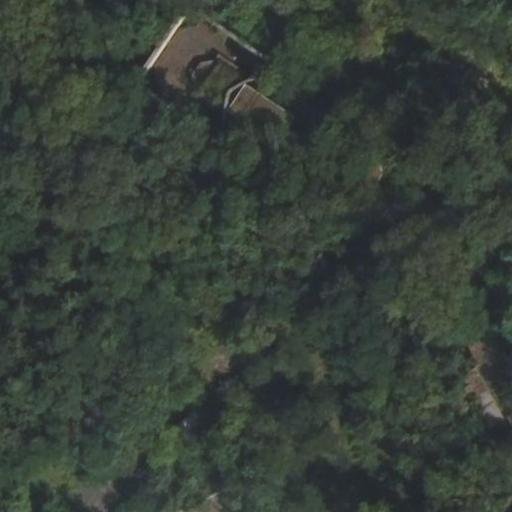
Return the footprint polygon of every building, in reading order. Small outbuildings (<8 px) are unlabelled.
[(38,0),(9,1),(0,1),(0,26),(5,24),(76,22),(75,0),(38,0)] [(75,0),(76,22),(114,21),(116,42),(128,44),(150,53),(161,27),(181,26),(190,12),(193,15),(192,0),(75,0)] [(193,15),(190,12),(181,26),(143,83),(202,121),(209,110),(223,118),(230,108),(229,97),(234,87),(244,83),(252,72),(239,63),(247,49),(193,15)] [(77,222),(80,212),(150,53),(128,44),(66,188),(55,214),(51,234),(48,276),(71,279),(71,251),(72,241),(77,222)] [(341,100),(352,84),(327,68),(317,84),(341,100)] [(288,131),(299,114),(252,83),(236,106),(283,138),(288,131)] [(0,172),(13,172),(13,161),(20,160),(20,157),(4,157),(4,135),(20,135),(20,122),(0,121),(0,172)] [(366,157),(376,141),(357,127),(346,144),(366,157)] [(311,170),(322,154),(288,131),(283,138),(277,147),(311,170)] [(357,194),(378,164),(366,157),(346,144),(341,152),(328,144),(322,154),(311,170),(324,179),(312,197),(332,210),(408,261),(421,242),(357,194)] [(357,194),(421,242),(430,227),(422,221),(431,208),(440,213),(445,205),(437,200),(439,198),(381,159),(378,164),(357,194)] [(221,211),(230,199),(187,170),(178,182),(189,190),(210,204),(221,211)] [(193,230),(210,204),(189,190),(172,215),(193,230)] [(310,243),(332,210),(312,197),(291,230),(310,243)] [(322,250),(310,243),(291,230),(278,221),(270,235),(282,243),(301,256),(314,263),(322,250)] [(285,282),(301,256),(282,243),(266,268),(285,282)] [(98,309),(137,311),(139,277),(100,274),(99,280),(97,301),(98,309)] [(97,301),(99,280),(71,279),(48,276),(19,276),(18,295),(97,301)] [(350,303),(341,309),(334,300),(326,307),(325,320),(354,356),(369,357),(376,351),(369,341),(376,335),(382,341),(394,331),(356,286),(344,296),(350,303)] [(511,354),(497,327),(480,336),(476,327),(438,349),(505,470),(511,485),(511,354)] [(17,488),(53,472),(4,359),(0,361),(0,452),(2,457),(17,488)] [(90,423),(125,380),(106,364),(71,406),(90,423)] [(422,428),(436,421),(416,376),(402,382),(407,393),(417,416),(422,428)] [(388,429),(417,416),(407,393),(378,406),(388,429)] [(214,427),(194,410),(169,438),(190,455),(214,427)] [(119,449),(107,439),(97,451),(109,461),(119,449)] [(494,511),(491,503),(481,481),(475,470),(462,476),(467,487),(477,509),(478,511),(494,511)] [(491,503),(511,492),(511,485),(505,470),(481,481),(491,503)] [(261,511),(247,480),(197,503),(178,511),(261,511)] [(442,511),(469,511),(477,509),(467,487),(438,501),(442,511)]
